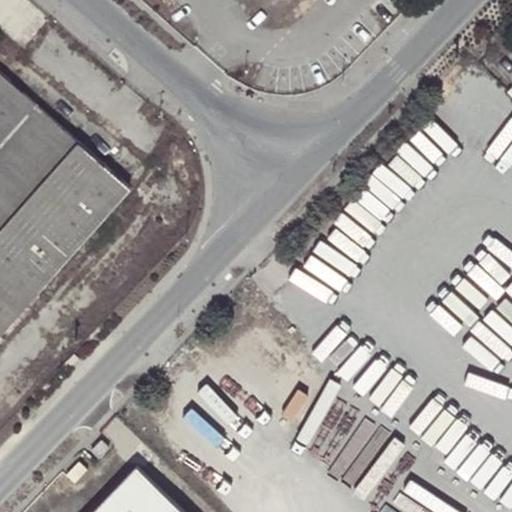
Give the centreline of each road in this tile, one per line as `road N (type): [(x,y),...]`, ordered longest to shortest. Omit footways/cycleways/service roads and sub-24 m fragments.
road 1 (unknown): [(0,388),(86,295),(144,201),(131,153),(28,67)]
road 2 (unclassified): [(0,483),(265,207)]
road 3 (unclassified): [(318,153),(467,0)]
road 4 (unclassified): [(202,101),(88,0)]
road 5 (unknown): [(249,0),(307,29),(343,22),(375,0)]
road 6 (unclassified): [(318,153),(202,101)]
road 7 (unclassified): [(202,101),(265,207)]
